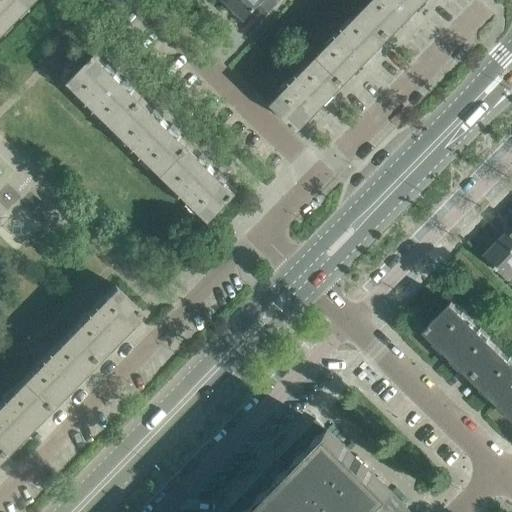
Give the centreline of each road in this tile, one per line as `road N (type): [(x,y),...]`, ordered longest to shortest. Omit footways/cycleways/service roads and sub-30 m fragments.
road 1 (residential): [(0,507),(264,234)]
road 2 (secondary): [(77,511),(307,277)]
road 3 (secondary): [(307,277),(511,72)]
road 4 (residential): [(163,511),(350,321)]
road 5 (unclassified): [(320,175),(142,0)]
road 6 (residential): [(320,175),(486,12)]
road 7 (unclassified): [(350,321),(511,156)]
road 8 (unclassified): [(511,481),(350,321)]
